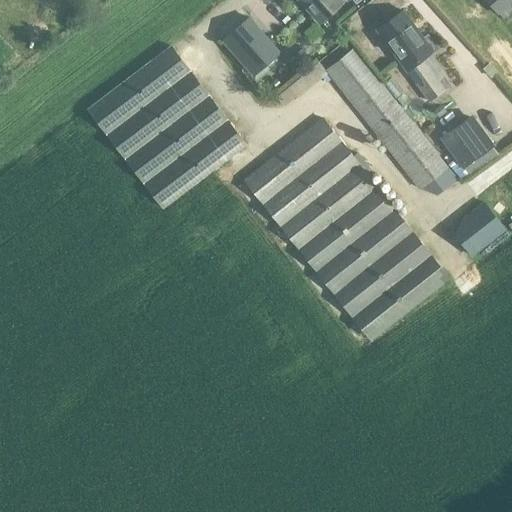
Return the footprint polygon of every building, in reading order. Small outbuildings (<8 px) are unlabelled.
[(296,0),(318,25),(343,3),(340,0),(296,0)] [(399,60),(406,70),(441,115),(470,93),(460,80),(447,90),(422,58),(421,59),(414,49),(425,41),(403,11),(377,30),(399,60)] [(281,52),(249,16),(221,40),(253,77),(281,52)] [(166,47),(88,110),(166,207),(244,144),(166,47)] [(355,49),(326,72),(424,195),(430,190),(434,195),(457,177),(355,49)] [(300,75),(315,64),(310,57),(295,67),(300,75)] [(371,341),(450,278),(321,117),(243,180),(371,341)] [(462,122),(438,139),(460,170),(484,152),(462,122)] [(464,218),(453,235),(470,256),(504,229),(483,203),(464,218)]
